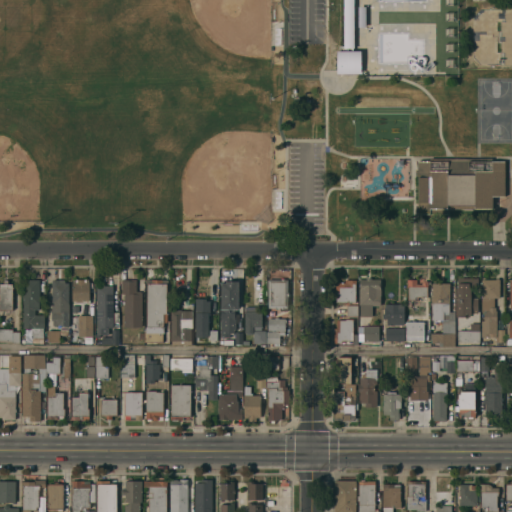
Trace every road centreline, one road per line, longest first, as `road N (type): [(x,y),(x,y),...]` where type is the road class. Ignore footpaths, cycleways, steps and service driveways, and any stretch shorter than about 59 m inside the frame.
road 1 (residential): [(511,251),(0,248)]
road 2 (secondary): [(511,450),(0,449)]
road 3 (residential): [(313,251),(313,452)]
